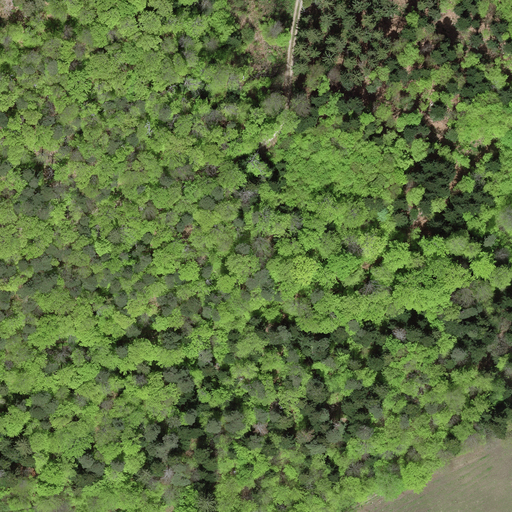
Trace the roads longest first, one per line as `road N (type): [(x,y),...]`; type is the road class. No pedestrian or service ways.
road 1 (track): [(300,0),(286,103),(272,138),(122,206),(0,228)]
road 2 (track): [(346,511),(511,432)]
